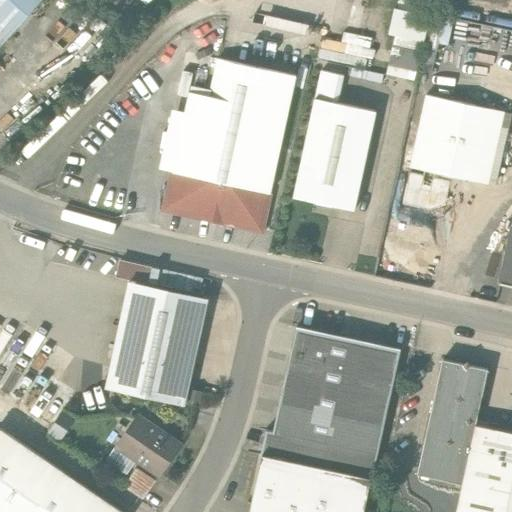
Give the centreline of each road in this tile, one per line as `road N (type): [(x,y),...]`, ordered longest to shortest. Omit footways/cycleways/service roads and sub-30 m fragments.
road 1 (unclassified): [(266,273),(0,199)]
road 2 (unclassified): [(266,273),(226,443),(190,511)]
road 3 (unclassified): [(511,327),(266,273)]
